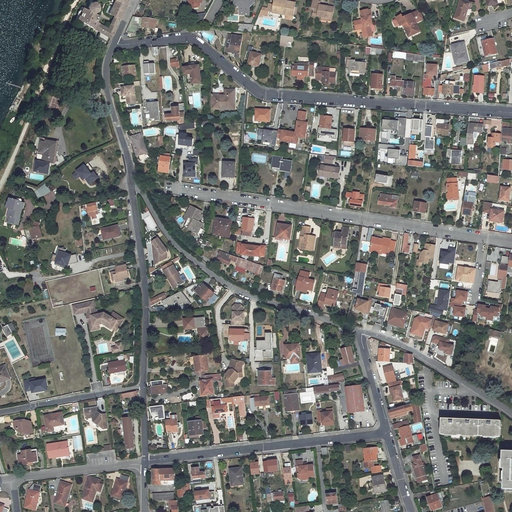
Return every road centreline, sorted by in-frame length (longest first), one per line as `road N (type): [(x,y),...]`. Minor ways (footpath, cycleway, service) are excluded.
road 1 (residential): [(113,42),(195,40),(262,94),(511,113)]
road 2 (residential): [(511,240),(165,187)]
road 3 (residential): [(132,182),(170,239),(210,271),(252,295),(358,328)]
road 4 (residential): [(143,462),(387,434)]
road 5 (residential): [(132,182),(143,386)]
road 6 (residential): [(143,386),(0,412)]
road 7 (residential): [(113,42),(105,89),(132,182)]
road 8 (residential): [(11,481),(143,462)]
road 9 (residential): [(407,347),(511,414)]
